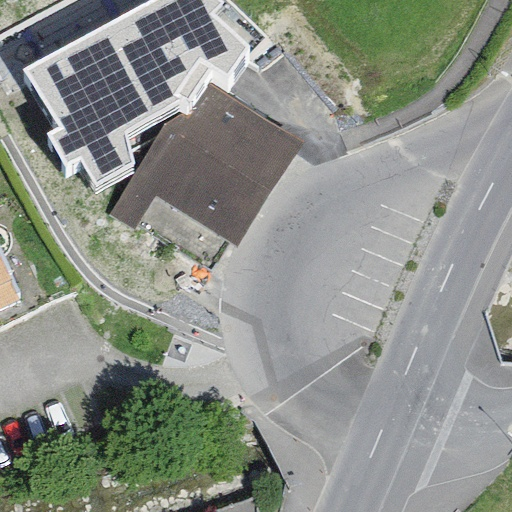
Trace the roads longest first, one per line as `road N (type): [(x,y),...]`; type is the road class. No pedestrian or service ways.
road 1 (tertiary): [(511,150),(386,424)]
road 2 (unclassified): [(511,425),(480,436),(386,424)]
